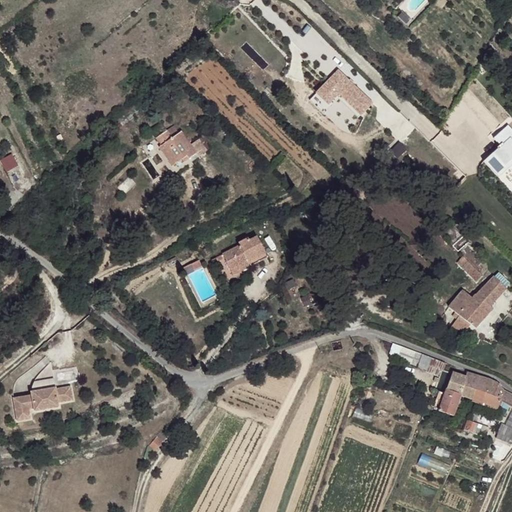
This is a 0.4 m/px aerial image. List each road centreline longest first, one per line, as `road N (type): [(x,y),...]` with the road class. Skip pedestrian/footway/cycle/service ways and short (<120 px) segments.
road 1 (residential): [(0,237),(203,384),(319,341),(379,332),(511,390)]
road 2 (unknown): [(303,0),(470,151)]
road 3 (unknown): [(259,278),(216,346),(203,384)]
